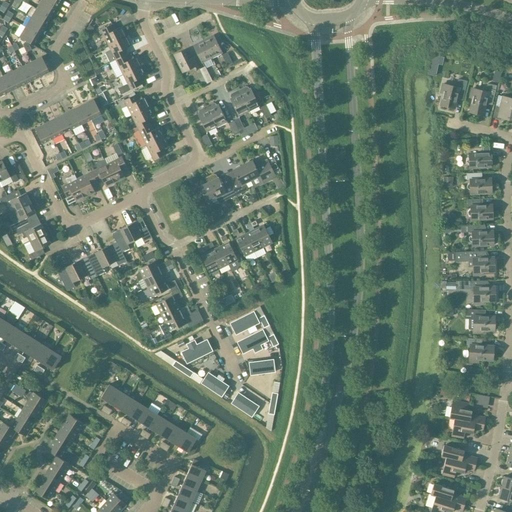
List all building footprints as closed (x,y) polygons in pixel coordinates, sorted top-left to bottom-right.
[(60,3),(54,0),(41,0),(38,5),(53,14),(60,3)] [(38,5),(32,16),(47,25),(53,14),(38,5)] [(32,16),(26,26),(41,35),(47,25),(32,16)] [(112,24),(101,30),(108,45),(126,36),(121,27),(115,30),(112,24)] [(19,37),(34,46),(41,35),(26,26),(19,37)] [(105,53),(110,62),(114,60),(127,54),(124,49),(131,45),(126,36),(108,45),(110,50),(105,53)] [(220,54),(211,36),(202,41),(210,58),(220,54)] [(192,46),(201,63),(210,58),(202,41),(192,46)] [(198,69),(192,57),(187,60),(182,51),(173,55),(182,72),(192,68),(193,71),(198,69)] [(222,55),(227,66),(231,64),(226,53),(222,55)] [(127,54),(114,60),(115,60),(123,75),(141,66),(136,57),(130,60),(127,54)] [(42,57),(32,62),(39,78),(49,73),(42,57)] [(39,78),(32,62),(22,67),(30,83),(39,78)] [(145,75),(141,66),(123,75),(130,90),(142,84),(139,79),(145,75)] [(30,83),(22,67),(12,72),(20,87),(30,83)] [(198,70),(206,84),(212,81),(205,67),(198,70)] [(20,87),(12,72),(2,77),(10,92),(20,87)] [(0,96),(0,97),(10,92),(2,77),(0,77),(0,96)] [(440,105),(454,108),(457,96),(463,97),(467,81),(458,79),(456,87),(445,84),(445,85),(442,84),(440,93),(443,94),(440,105)] [(469,112),(483,115),(487,101),(492,102),(496,86),(488,84),(486,92),(475,89),(472,89),(470,97),(473,98),(469,112)] [(248,88),(245,87),(238,90),(248,111),(258,106),(250,89),(249,90),(248,88)] [(230,99),(238,116),(248,111),(238,90),(231,94),(230,96),(231,98),(230,99)] [(136,94),(124,100),(131,116),(149,107),(144,97),(139,100),(136,94)] [(499,119),(500,116),(509,118),(511,104),(511,98),(503,97),(500,107),(496,106),(493,118),(499,119)] [(101,115),(94,100),(84,105),(91,120),(101,115)] [(213,103),(206,106),(216,127),(226,122),(218,105),(216,106),(215,104),(213,103)] [(91,120),(84,105),(74,109),(82,125),(91,120)] [(271,115),(266,105),(260,107),(266,118),(271,115)] [(198,115),(206,132),(216,127),(206,106),(199,110),(198,112),(199,114),(198,115)] [(149,107),(131,116),(139,131),(151,125),(148,119),(154,116),(149,107)] [(74,109),(64,114),(72,130),(82,125),(74,109)] [(64,114),(55,119),(62,135),(72,130),(64,114)] [(245,132),(238,118),(233,121),(239,131),(240,134),(245,132)] [(62,135),(55,119),(45,124),(53,139),(62,135)] [(228,123),(233,134),(239,131),(233,121),(228,123)] [(35,129),(43,144),(53,139),(45,124),(35,129)] [(153,130),(151,125),(139,131),(146,145),(164,137),(159,127),(153,130)] [(212,145),(207,134),(202,136),(206,147),(212,145)] [(163,149),(169,146),(164,137),(146,145),(154,160),(165,155),(163,149)] [(118,143),(112,146),(117,155),(122,153),(118,143)] [(477,147),(465,147),(466,154),(469,154),(469,157),(468,157),(467,158),(466,159),(466,160),(466,161),(466,162),(467,163),(468,163),(468,164),(469,164),(469,168),(491,167),(490,153),(489,146),(483,147),(477,147)] [(121,157),(107,165),(115,182),(125,178),(121,171),(127,168),(121,157)] [(103,181),(106,187),(115,182),(107,165),(106,165),(103,159),(94,164),(97,169),(92,172),(97,183),(103,181)] [(260,163),(260,162),(254,165),(252,160),(249,161),(249,160),(244,162),(244,163),(242,165),(250,180),(259,175),(263,182),(276,176),(268,160),(260,163)] [(0,179),(1,181),(11,176),(3,161),(0,163),(0,162),(0,179)] [(236,178),(229,182),(236,195),(247,190),(248,187),(245,182),(250,180),(242,165),(239,166),(239,165),(234,167),(235,168),(232,169),(236,178)] [(95,193),(92,186),(97,183),(92,172),(77,179),(77,180),(86,197),(95,193)] [(223,200),(226,200),(236,195),(229,182),(222,185),(218,176),(216,177),(215,174),(212,173),(205,177),(215,197),(220,195),(223,200)] [(491,193),(491,179),(479,179),(478,173),(466,174),(466,180),(470,180),(470,183),(469,183),(468,184),(467,185),(467,186),(467,187),(467,188),(468,189),(469,190),(470,190),(470,194),(491,193)] [(73,196),(76,202),(86,197),(77,180),(77,179),(75,175),(65,179),(67,184),(62,187),(67,199),(73,196)] [(212,202),(211,199),(215,197),(205,177),(198,180),(197,183),(199,186),(198,186),(202,195),(195,199),(202,214),(211,210),(209,206),(211,205),(212,202)] [(444,177),(444,187),(453,187),(453,177),(444,177)] [(8,196),(11,201),(16,211),(31,203),(30,201),(31,200),(29,196),(28,196),(26,193),(21,196),(18,190),(8,196)] [(492,219),(492,205),(480,205),(479,199),(467,200),(467,206),(471,206),(471,209),(470,209),(469,210),(468,211),(468,212),(468,213),(468,214),(469,215),(470,216),(471,216),(471,220),(492,219)] [(33,206),(31,203),(16,211),(21,221),(36,213),(35,210),(36,210),(33,205),(33,206)] [(152,238),(142,218),(128,226),(135,241),(142,237),(144,242),(152,238)] [(41,224),(26,232),(31,242),(46,234),(45,231),(46,231),(44,226),(43,227),(41,224)] [(263,225),(254,230),(262,247),(272,243),(263,225)] [(493,245),(493,231),(481,231),(480,225),(468,226),(468,232),(472,232),(472,235),(471,236),(470,236),(469,237),(469,238),(469,239),(469,240),(470,241),(471,242),(472,242),(472,246),(493,245)] [(130,248),(128,244),(135,241),(128,226),(112,233),(117,242),(122,252),(130,248)] [(254,230),(245,234),(253,252),(262,247),(254,230)] [(48,236),(46,234),(31,242),(36,252),(51,244),(50,241),(51,240),(49,236),(48,236)] [(235,239),(244,256),(253,252),(245,234),(235,239)] [(119,265),(127,261),(122,252),(117,242),(102,249),(110,264),(117,261),(119,265)] [(236,269),(239,265),(237,260),(228,242),(219,247),(227,265),(228,264),(232,272),(236,269)] [(210,251),(218,269),(227,265),(219,247),(210,251)] [(105,272),(103,268),(110,264),(102,249),(87,256),(97,276),(105,272)] [(201,256),(209,273),(218,269),(210,251),(201,256)] [(461,252),(456,252),(456,260),(456,262),(461,261),(468,261),(468,267),(473,267),(473,272),(473,275),(483,275),(482,272),(494,271),(494,257),(479,258),(479,251),(461,252)] [(152,260),(148,252),(142,255),(146,262),(152,260)] [(87,276),(89,280),(97,276),(87,256),(73,264),(80,279),(87,276)] [(171,264),(169,259),(158,265),(156,260),(138,269),(139,271),(136,275),(138,280),(143,278),(167,266),(171,264)] [(76,287),(73,282),(80,279),(73,264),(57,271),(67,291),(76,287)] [(147,287),(165,278),(163,274),(170,270),(167,266),(143,278),(147,287)] [(147,287),(152,297),(169,288),(165,278),(147,287)] [(169,288),(171,291),(178,288),(177,284),(174,280),(170,282),(172,286),(169,288)] [(495,301),(495,287),(482,287),(482,281),(470,281),(470,290),(474,290),(474,301),(474,304),(483,304),(483,301),(495,301)] [(182,296),(178,288),(171,291),(173,295),(176,293),(178,298),(182,296)] [(173,295),(156,304),(160,313),(178,304),(173,295)] [(9,310),(19,316),(25,306),(15,300),(9,310)] [(178,304),(160,313),(165,322),(182,313),(178,304)] [(166,339),(171,336),(169,331),(187,323),(185,318),(191,315),(189,310),(185,312),(182,313),(165,322),(159,325),(166,339)] [(494,331),(495,316),(482,316),(482,310),(465,310),(465,319),(473,319),(473,330),(473,333),(482,333),(482,330),(494,331)] [(262,326),(255,312),(230,325),(237,338),(262,326)] [(264,315),(259,318),(264,328),(269,325),(264,315)] [(3,320),(0,324),(0,335),(5,339),(13,326),(3,320)] [(13,326),(5,339),(14,345),(22,332),(13,326)] [(239,345),(245,356),(271,343),(265,331),(239,345)] [(32,338),(22,332),(14,345),(24,351),(32,338)] [(273,334),(268,337),(273,346),(273,347),(278,344),(273,334)] [(42,344),(32,338),(24,351),(33,357),(42,344)] [(467,338),(466,347),(470,348),(469,359),(469,362),(478,362),(478,359),(493,360),(494,346),(478,345),(479,339),(467,338)] [(213,353),(208,341),(197,346),(194,342),(187,345),(189,350),(181,354),(187,366),(213,353)] [(51,350),(42,344),(33,357),(43,363),(51,350)] [(61,356),(51,350),(43,363),(53,369),(61,356)] [(184,372),(187,367),(178,361),(175,366),(184,372)] [(274,361),(249,363),(251,376),(275,373),(274,361)] [(193,378),(196,373),(187,367),(184,372),(185,372),(193,378)] [(222,399),(229,387),(208,373),(200,385),(222,399)] [(109,384),(100,397),(110,403),(119,390),(109,384)] [(128,396),(119,390),(110,403),(120,409),(128,396)] [(47,400),(33,391),(28,401),(42,409),(47,400)] [(252,418),(259,407),(238,394),(231,405),(252,418)] [(477,394),(475,405),(488,407),(490,396),(477,394)] [(138,402),(128,396),(120,409),(130,415),(138,402)] [(28,401),(22,409),(36,418),(42,409),(28,401)] [(452,401),(449,418),(454,419),(484,424),(485,417),(471,415),(472,411),(463,409),(465,403),(452,401)] [(138,402),(130,415),(140,421),(148,408),(138,402)] [(158,414),(148,408),(140,421),(149,427),(158,414)] [(22,409),(17,418),(31,427),(36,418),(22,409)] [(83,423),(70,414),(64,423),(78,432),(83,423)] [(149,427),(159,434),(167,420),(158,414),(149,427)] [(31,427),(17,418),(11,427),(16,430),(25,436),(31,427)] [(474,429),(483,431),(484,424),(454,419),(451,436),(464,438),(465,432),(473,433),(474,429)] [(167,420),(159,434),(169,440),(177,426),(167,420)] [(11,427),(2,421),(0,424),(0,431),(11,439),(16,430),(11,427)] [(78,432),(64,423),(58,432),(72,441),(78,432)] [(169,440),(178,446),(187,432),(177,426),(169,440)] [(11,439),(0,431),(0,444),(5,447),(11,439)] [(72,441),(58,432),(53,441),(67,450),(72,441)] [(193,455),(195,450),(191,447),(197,439),(187,432),(178,446),(193,455)] [(67,450),(53,441),(47,450),(56,456),(57,456),(61,458),(67,450)] [(444,445),(441,456),(446,458),(446,457),(476,465),(477,458),(463,455),(464,450),(444,445)] [(56,456),(51,464),(65,473),(70,464),(61,459),(61,458),(57,456),(56,456)] [(465,469),(474,471),(476,465),(446,457),(446,458),(442,474),(454,477),(456,471),(464,473),(465,469)] [(193,458),(187,474),(201,480),(206,469),(197,465),(199,460),(193,458)] [(65,473),(51,464),(46,473),(60,482),(65,473)] [(60,482),(46,473),(40,482),(54,491),(60,482)] [(187,474),(182,484),(196,491),(201,480),(187,474)] [(501,484),(502,484),(501,487),(511,490),(511,478),(504,476),(503,479),(502,479),(501,484)] [(35,491),(48,500),(54,491),(40,482),(35,491)] [(182,484),(177,495),(192,501),(196,491),(182,484)] [(434,484),(430,494),(435,496),(464,505),(466,498),(452,494),(454,490),(434,484)] [(498,498),(511,501),(511,490),(501,487),(500,490),(499,490),(498,494),(499,495),(498,498)] [(92,489),(86,496),(91,500),(97,494),(92,489)] [(126,504),(113,493),(106,501),(119,511),(126,504)] [(173,505),(187,511),(192,501),(177,495),(173,505)] [(452,511),(453,508),(462,511),(464,505),(435,496),(430,511),(443,511),(444,510),(450,511),(452,511)] [(118,511),(119,511),(106,501),(99,508),(103,511),(118,511)]
